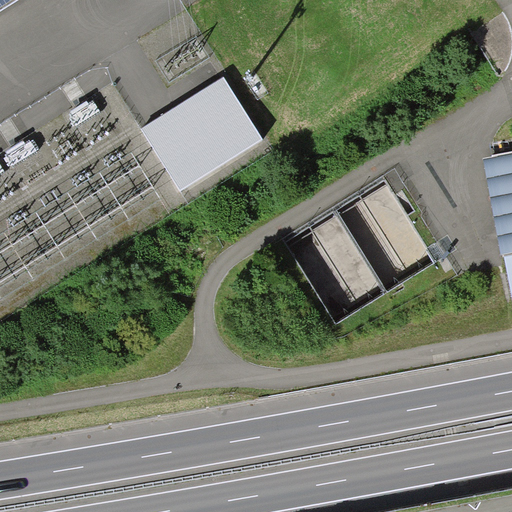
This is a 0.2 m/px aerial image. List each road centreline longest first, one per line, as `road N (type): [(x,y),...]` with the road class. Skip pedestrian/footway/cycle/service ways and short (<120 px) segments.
road 1 (motorway): [(511,392),(0,484)]
road 2 (track): [(0,413),(203,390),(511,337)]
road 3 (residential): [(511,94),(213,260),(203,390)]
road 4 (motorway): [(176,511),(511,451)]
